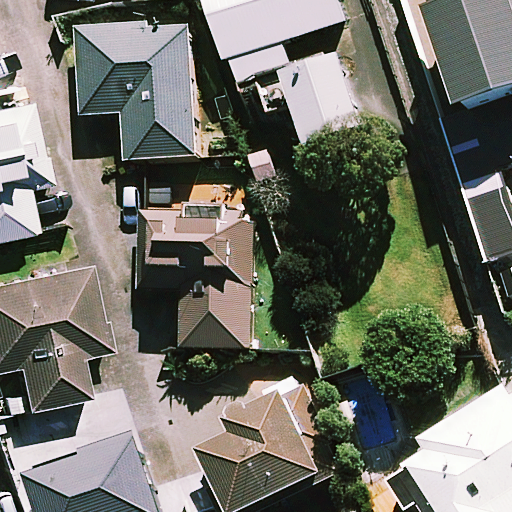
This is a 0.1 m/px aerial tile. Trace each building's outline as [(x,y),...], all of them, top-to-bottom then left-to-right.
[(348,28),(339,0),(209,0),(253,129),(301,113),(315,155),(371,136),(342,50),(293,67),(287,49),(348,28)] [(511,0),(501,0),(437,20),(468,121),(448,127),(491,268),(511,261),(511,193),(505,171),(511,169),(511,0)] [(200,162),(194,31),(81,36),(85,120),(127,118),(129,165),(200,162)] [(19,189),(41,185),(26,108),(12,111),(7,82),(0,83),(0,237),(28,232),(19,189)] [(285,209),(336,355),(385,339),(380,325),(398,319),(382,274),(447,252),(423,183),(372,201),(364,175),(294,199),(296,205),(285,209)] [(259,221),(248,220),(249,209),(187,206),(187,217),(145,215),(141,293),(188,296),(185,350),(251,354),(259,221)] [(103,350),(85,264),(0,282),(0,369),(15,366),(25,409),(84,396),(76,356),(103,350)] [(265,511),(344,477),(301,380),(267,396),(273,408),(234,425),(242,443),(208,458),(231,511),(265,511)] [(400,497),(382,508),(384,511),(511,511),(511,396),(510,393),(428,444),(437,458),(393,485),(400,497)] [(166,511),(144,444),(34,480),(44,511),(166,511)]
